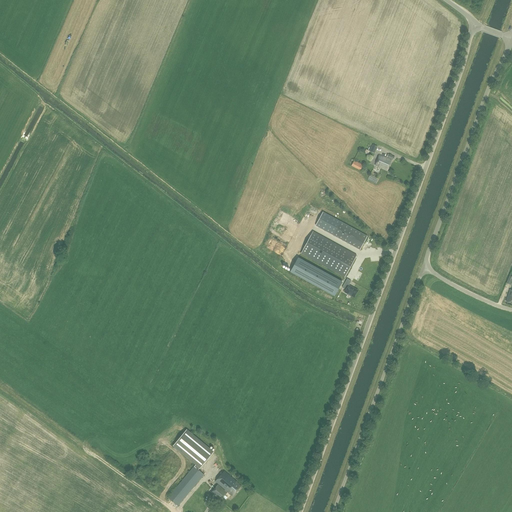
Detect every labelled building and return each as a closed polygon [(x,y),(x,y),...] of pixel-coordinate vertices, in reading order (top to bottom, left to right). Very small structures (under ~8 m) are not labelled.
[(391,160),(379,155),(375,165),(381,168),(387,171),(391,160)] [(354,160),(351,166),(360,170),(363,165),(354,160)] [(360,250),(367,237),(321,211),(313,225),(360,250)] [(301,254),(345,278),(357,256),(313,232),(301,254)] [(298,258),(290,272),(334,296),(342,282),(298,258)] [(347,279),(342,288),(346,290),(345,293),(354,298),(358,291),(349,286),(351,282),(347,279)] [(187,429),(173,446),(196,465),(194,466),(198,470),(200,468),(214,452),(187,429)] [(219,471),(227,466),(225,463),(217,468),(219,471)] [(204,474),(198,470),(194,466),(168,497),(178,506),(204,474)] [(241,486),(224,471),(216,481),(225,489),(225,490),(218,484),(211,493),(220,501),(228,492),(232,496),(241,486)] [(205,496),(212,488),(208,484),(200,493),(205,496)]
